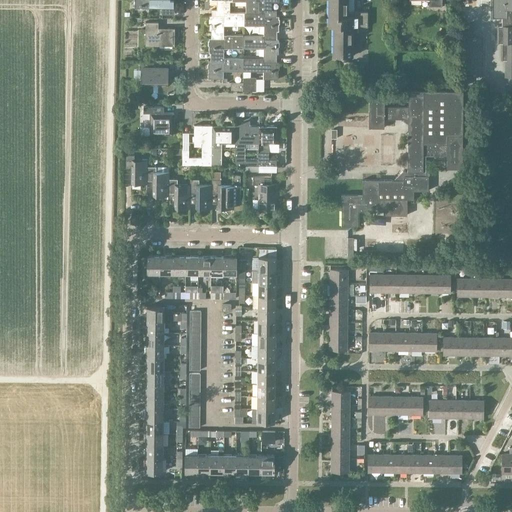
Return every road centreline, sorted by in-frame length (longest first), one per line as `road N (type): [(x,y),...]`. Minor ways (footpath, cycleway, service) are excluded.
road 1 (residential): [(125,511),(127,236),(294,238)]
road 2 (residential): [(296,105),(188,104),(189,0)]
road 3 (residential): [(364,366),(365,315),(511,316)]
road 4 (residential): [(364,366),(364,437),(470,438),(485,446)]
road 5 (residential): [(364,366),(511,372)]
road 6 (unclassified): [(292,511),(293,366)]
road 7 (unclassified): [(294,238),(296,105)]
road 8 (unclassified): [(293,366),(294,238)]
